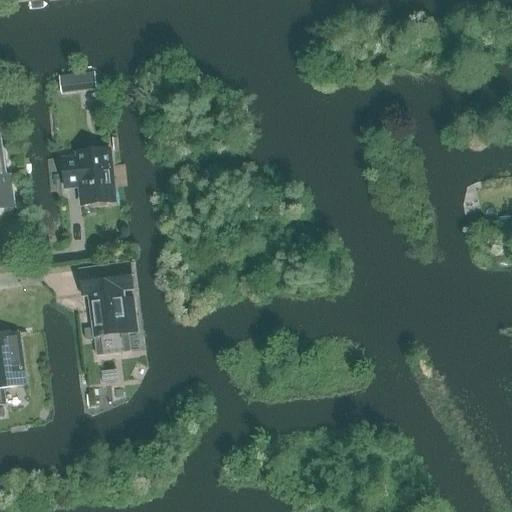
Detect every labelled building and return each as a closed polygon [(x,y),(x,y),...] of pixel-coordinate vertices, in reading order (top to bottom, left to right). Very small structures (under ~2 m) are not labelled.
[(95,80),(81,82),(82,91),(96,89),(95,80)] [(0,141),(0,211),(15,209),(10,176),(6,177),(1,141),(0,141)] [(115,203),(110,152),(78,155),(78,159),(64,161),(66,189),(81,188),(83,206),(115,203)] [(131,264),(79,271),(83,298),(89,297),(94,338),(95,338),(97,356),(130,352),(128,334),(140,333),(135,298),(126,299),(125,293),(134,292),(131,264)] [(94,338),(93,328),(84,329),(86,339),(94,338)] [(0,405),(5,405),(3,390),(27,386),(19,335),(0,337),(0,405)]
